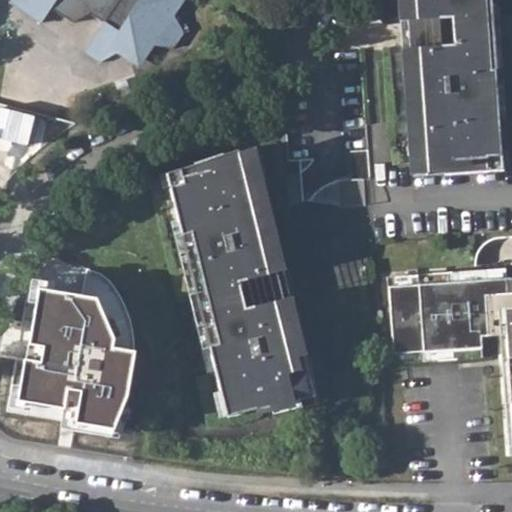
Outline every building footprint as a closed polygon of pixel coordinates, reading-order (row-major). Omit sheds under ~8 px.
[(15,0),(18,9),(40,24),(50,9),(72,23),(89,13),(104,24),(85,51),(99,63),(117,54),(139,68),(153,47),(172,49),(184,33),(174,15),(183,1),(183,0),(15,0)] [(398,0),(400,21),(407,20),(409,47),(402,48),(405,91),(412,90),(413,106),(407,107),(411,163),(425,162),(426,175),(501,170),(489,0),(398,0)] [(409,47),(407,20),(400,21),(402,48),(409,47)] [(365,180),(363,151),(363,150),(350,151),(352,180),(365,180)] [(363,151),(365,180),(371,179),(368,150),(363,150),(363,151)] [(167,180),(219,398),(223,417),(311,398),(301,356),(295,358),(291,342),(297,341),(287,299),(281,300),(275,274),(281,273),(271,231),(265,232),(261,216),(268,215),(254,160),(240,163),(238,151),(179,169),(181,177),(167,180)] [(367,206),(365,180),(352,180),(346,180),(338,181),(340,205),(340,208),(367,206)] [(340,205),(338,181),(337,181),(322,188),(310,201),(340,205)] [(271,231),(268,215),(261,216),(265,232),(271,231)] [(287,299),(281,273),(275,274),(281,300),(287,299)] [(511,277),(388,286),(393,353),(481,347),(480,336),(509,334),(510,357),(504,357),(511,453),(511,452),(511,277)] [(94,294),(38,288),(21,382),(11,381),(4,412),(61,420),(62,430),(112,436),(130,399),(136,352),(113,348),(115,339),(94,294)] [(301,356),(297,341),(291,342),(295,358),(301,356)]
